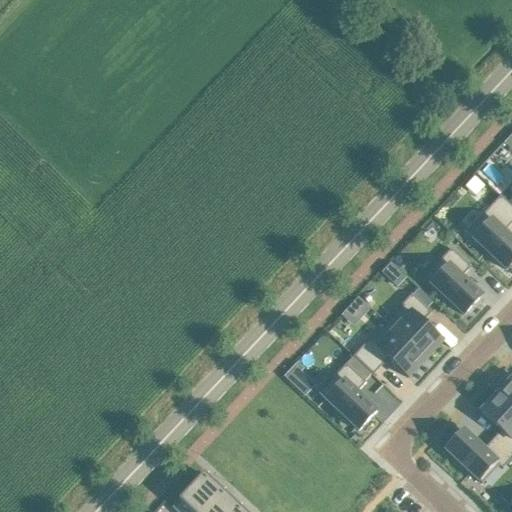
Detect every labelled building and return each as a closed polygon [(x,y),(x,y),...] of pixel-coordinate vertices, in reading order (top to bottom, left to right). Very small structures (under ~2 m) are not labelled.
[(511,207),(500,197),(466,233),(506,271),(509,268),(511,270),(511,269),(511,240),(504,233),(511,224),(511,207)] [(432,222),(425,230),(434,238),(440,231),(432,222)] [(451,250),(424,279),(441,295),(439,297),(452,309),(454,307),(464,316),(482,297),(461,278),(471,268),(451,250)] [(418,290),(413,296),(427,309),(433,304),(418,290)] [(403,308),(387,325),(425,361),(442,342),(422,324),(431,314),(411,295),(401,306),(403,308)] [(369,341),(353,358),(373,376),(388,360),(408,379),(425,361),(387,325),(371,342),(369,341)] [(297,364),(284,378),(290,384),(304,370),(297,364)] [(346,365),(319,394),(336,411),(334,413),(347,425),(349,423),(359,432),(377,413),(356,394),(366,384),(346,365)] [(511,379),(498,395),(511,407),(511,379)] [(511,407),(498,395),(481,413),(501,432),(492,441),(511,459),(511,407)] [(297,440),(331,471),(352,447),(318,416),(297,440)] [(249,429),(234,446),(248,459),(264,442),(249,429)] [(463,432),(445,451),(455,460),(453,462),(466,474),(468,472),(482,485),(499,467),(502,470),(511,459),(492,441),(483,451),(463,432)] [(201,511),(221,491),(203,475),(178,502),(172,509),(174,511),(201,511)] [(232,511),(237,507),(221,491),(201,511),(232,511)]
